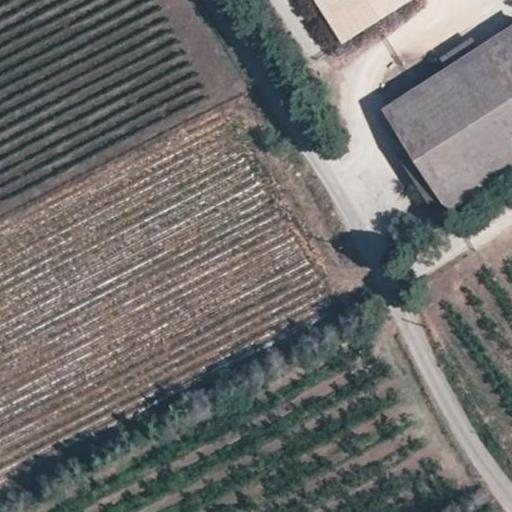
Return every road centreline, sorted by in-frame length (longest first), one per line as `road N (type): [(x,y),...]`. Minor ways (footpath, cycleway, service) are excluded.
road 1 (unclassified): [(511,494),(457,427),(391,288),(222,0)]
road 2 (unknown): [(311,151),(511,38)]
road 3 (unknown): [(391,288),(511,224)]
